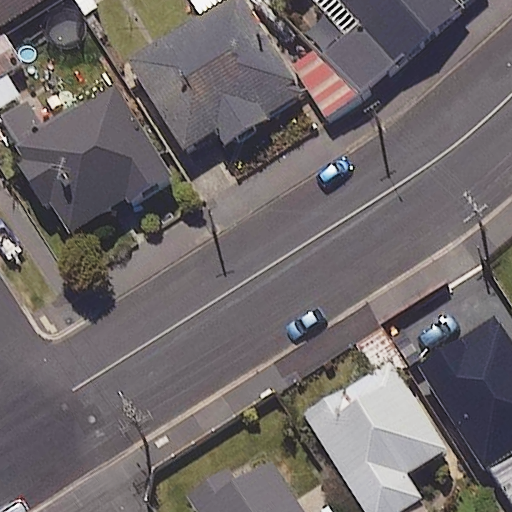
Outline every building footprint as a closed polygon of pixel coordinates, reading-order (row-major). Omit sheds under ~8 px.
[(0,0),(0,40),(63,0),(0,0)] [(235,159),(276,133),(273,129),(310,106),(247,8),(241,0),(195,0),(190,4),(206,29),(137,74),(194,162),(224,143),(235,159)] [(468,20),(451,0),(319,0),(295,21),(367,106),(468,20)] [(27,74),(11,46),(0,52),(0,119),(24,105),(11,83),(27,74)] [(178,189),(125,99),(20,161),(73,251),(178,189)] [(511,337),(507,329),(427,381),(511,511),(511,337)] [(315,428),(366,511),(427,511),(413,488),(454,463),(401,376),(315,428)] [(303,511),(279,475),(245,497),(235,481),(196,506),(199,511),(303,511)]
